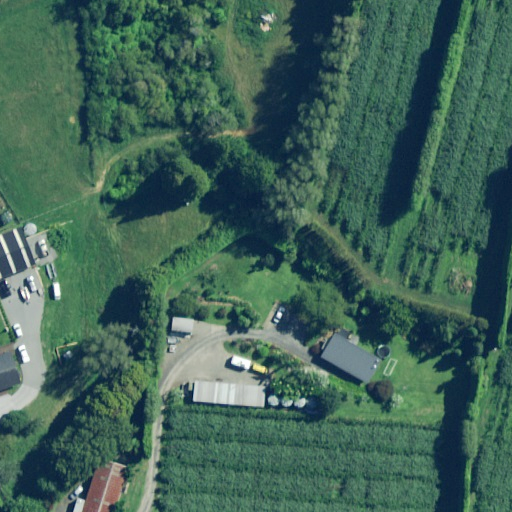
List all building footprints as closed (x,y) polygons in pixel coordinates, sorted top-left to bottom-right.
[(0,280),(35,267),(20,228),(0,235),(0,280)] [(377,360),(332,335),(320,358),(365,383),(377,360)] [(0,355),(0,390),(18,384),(7,353),(0,355)] [(264,387),(193,382),(192,402),(262,408),(264,387)] [(112,511),(127,468),(98,459),(84,502),(76,499),(72,511),(112,511)]
